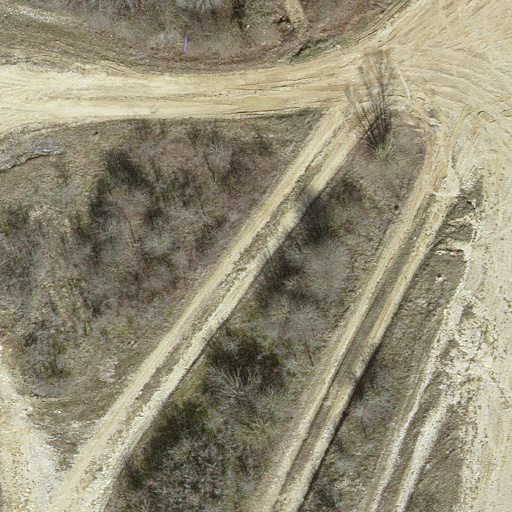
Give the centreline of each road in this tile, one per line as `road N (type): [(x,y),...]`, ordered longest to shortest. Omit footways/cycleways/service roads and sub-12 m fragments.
road 1 (track): [(398,67),(135,411),(79,511)]
road 2 (track): [(503,41),(275,511)]
road 3 (track): [(0,111),(96,85),(222,101),(511,38)]
road 4 (track): [(511,230),(389,476),(379,511)]
